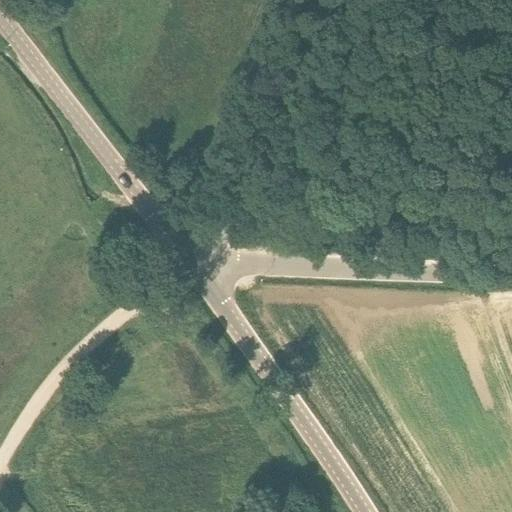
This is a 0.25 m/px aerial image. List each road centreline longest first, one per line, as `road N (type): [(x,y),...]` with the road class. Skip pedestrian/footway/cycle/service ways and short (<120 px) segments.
road 1 (unclassified): [(184,254),(227,227),(387,206),(425,186),(440,145),(434,0)]
road 2 (unclassified): [(184,254),(235,267),(511,273)]
road 3 (tertiary): [(364,511),(184,254)]
road 4 (tertiary): [(184,254),(0,16)]
road 5 (track): [(184,254),(49,391),(0,466)]
road 6 (track): [(184,254),(195,204),(295,0)]
